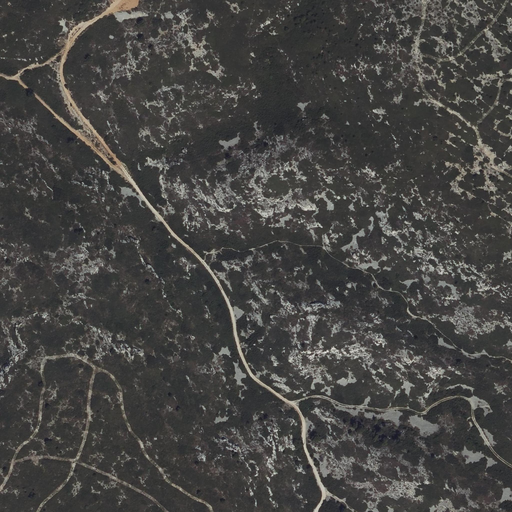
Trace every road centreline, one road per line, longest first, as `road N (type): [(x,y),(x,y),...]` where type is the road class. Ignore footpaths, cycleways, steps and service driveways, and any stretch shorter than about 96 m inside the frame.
road 1 (track): [(115,0),(73,32),(56,59),(58,72),(171,233),(211,269),(252,378),(300,411),(304,450),(322,487),(314,511)]
road 2 (track): [(130,178),(14,76),(0,75)]
